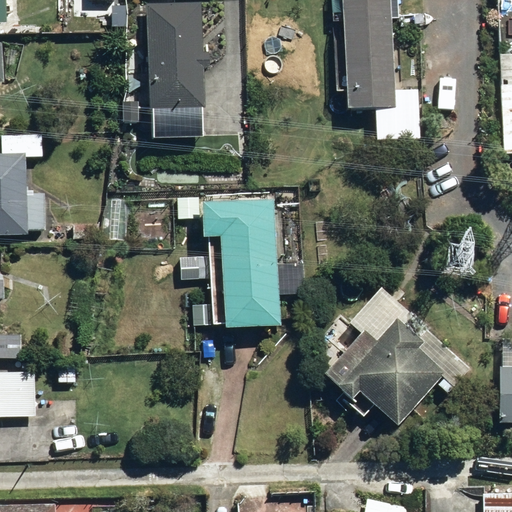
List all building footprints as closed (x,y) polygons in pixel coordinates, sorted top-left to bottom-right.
[(385,0),(334,0),(337,118),(362,118),(389,114),(385,0)] [(196,8),(139,8),(140,118),(143,118),(143,148),(194,148),(193,120),(197,120),(196,8)] [(511,88),(495,89),(497,161),(511,161),(511,88)] [(0,243),(20,243),(20,238),(39,237),(38,201),(20,201),(20,159),(0,159),(0,243)] [(209,246),(214,339),(273,336),(271,302),(301,299),(299,267),(270,271),(267,208),(190,212),(192,247),(209,246)] [(349,400),(387,435),(439,380),(412,356),(418,350),(390,325),(367,350),(355,338),(311,385),(339,411),(349,400)] [(511,372),(492,372),(491,430),(511,430),(511,372)] [(511,511),(511,495),(478,497),(478,511),(511,511)]
